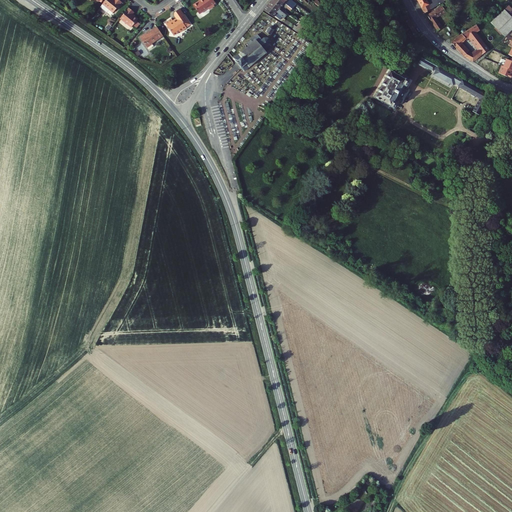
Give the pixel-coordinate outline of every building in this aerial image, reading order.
[(117,0),(117,1),(115,0),(108,0),(101,8),(108,14),(111,11),(115,14),(124,3),(119,0),(117,0)] [(209,10),(214,6),(213,5),(216,4),(212,0),(202,0),(196,5),(201,13),(208,8),(209,10)] [(288,14),(280,8),(283,4),(277,0),(271,0),(269,3),(286,16),(288,14)] [(439,2),(434,5),(431,0),(422,0),(429,13),(442,7),(439,2)] [(286,16),(269,3),(266,7),(274,14),(276,11),(285,18),(286,16)] [(199,15),(201,13),(196,5),(193,6),(199,15)] [(447,28),(439,17),(449,11),(447,7),(432,15),(442,31),(447,28)] [(509,37),(511,34),(511,10),(510,9),(496,24),(509,37)] [(134,14),(129,10),(120,21),(131,30),(133,28),(136,24),(138,21),(132,17),(134,14)] [(175,15),(187,31),(188,30),(187,29),(191,26),(180,10),(176,14),(175,15)] [(175,18),(176,20),(174,22),(172,20),(166,25),(175,37),(181,33),(182,34),(187,31),(175,15),(175,17),(175,18)] [(418,35),(410,22),(398,29),(400,32),(405,29),(412,39),(418,35)] [(496,46),(481,33),(478,28),(457,43),(463,49),(473,57),(483,62),(496,46)] [(153,45),(164,38),(158,29),(146,37),(145,37),(140,40),(147,50),(154,46),(153,45)] [(484,30),(481,33),(496,46),(498,43),(484,30)] [(267,37),(265,37),(264,38),(262,34),(260,36),(258,33),(246,42),(248,44),(233,56),(244,70),(267,52),(265,49),(270,45),(272,43),(272,40),(272,38),(270,37),(268,37),(267,37)] [(493,96),(423,58),(419,64),(434,72),(434,71),(436,72),(434,75),(454,86),(455,83),(460,86),(459,87),(480,99),(474,111),(479,115),(493,96)] [(511,69),(504,66),(502,66),(499,73),(511,78),(511,75),(511,69)] [(411,80),(393,69),(376,97),(394,108),(399,100),(401,101),(408,90),(406,88),(411,80)] [(488,225),(491,222),(486,215),(482,218),(488,225)]
